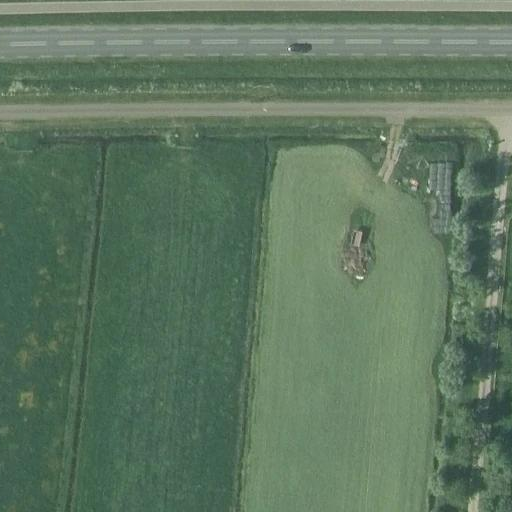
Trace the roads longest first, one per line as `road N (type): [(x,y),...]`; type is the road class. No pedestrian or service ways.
road 1 (unclassified): [(511,112),(0,114)]
road 2 (secondary): [(0,45),(511,45)]
